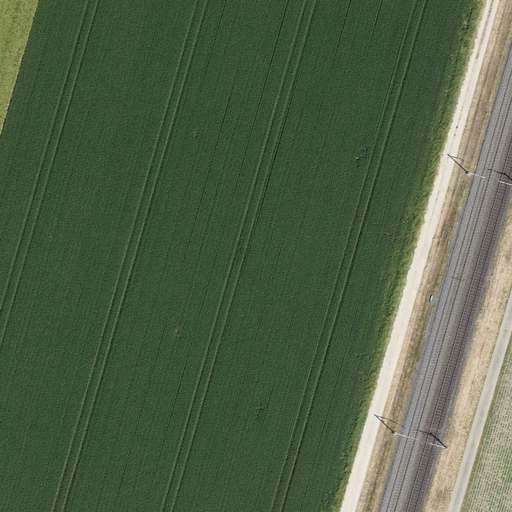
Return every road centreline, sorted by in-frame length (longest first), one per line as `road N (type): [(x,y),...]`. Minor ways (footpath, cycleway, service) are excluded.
road 1 (track): [(492,0),(348,511)]
road 2 (track): [(453,511),(511,309)]
